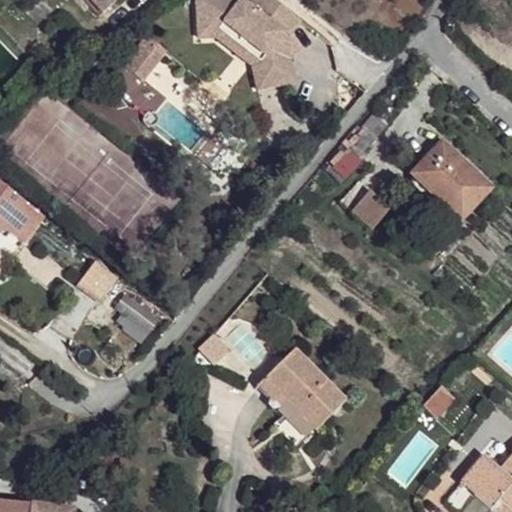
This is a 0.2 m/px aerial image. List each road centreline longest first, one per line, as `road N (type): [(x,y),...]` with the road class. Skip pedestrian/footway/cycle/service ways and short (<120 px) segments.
road 1 (residential): [(429,27),(153,354),(109,392),(79,404),(33,378)]
road 2 (unclassified): [(511,123),(436,59),(429,27)]
